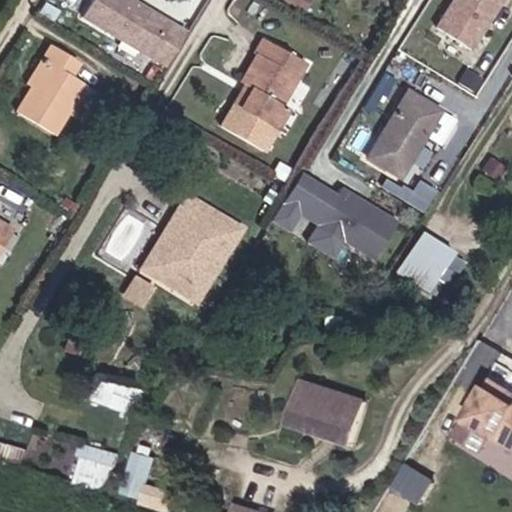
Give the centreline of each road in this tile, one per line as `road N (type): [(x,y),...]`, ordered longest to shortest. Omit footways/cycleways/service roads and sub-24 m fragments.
road 1 (track): [(224,456),(328,485),(366,479),(428,379),(511,271)]
road 2 (track): [(289,212),(368,77),(399,65),(482,104),(511,53)]
road 3 (track): [(57,271),(225,0)]
road 4 (track): [(442,210),(511,95)]
